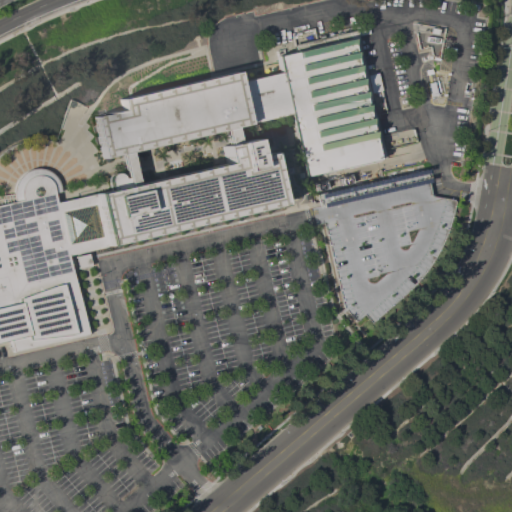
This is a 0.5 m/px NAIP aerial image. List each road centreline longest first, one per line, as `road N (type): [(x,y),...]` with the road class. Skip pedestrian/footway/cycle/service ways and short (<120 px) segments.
road 1 (tertiary): [(218,511),(432,326),(490,249),(499,212)]
road 2 (tertiary): [(511,66),(493,172),(502,194)]
